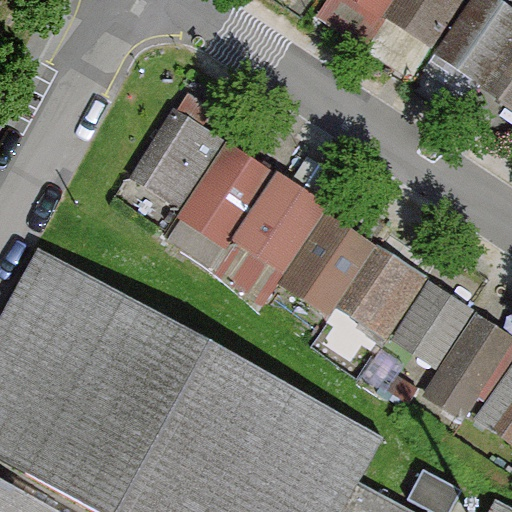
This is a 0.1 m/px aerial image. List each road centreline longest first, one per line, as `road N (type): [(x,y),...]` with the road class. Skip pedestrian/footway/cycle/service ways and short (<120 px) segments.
road 1 (residential): [(171,0),(511,225)]
road 2 (residential): [(118,0),(0,219)]
